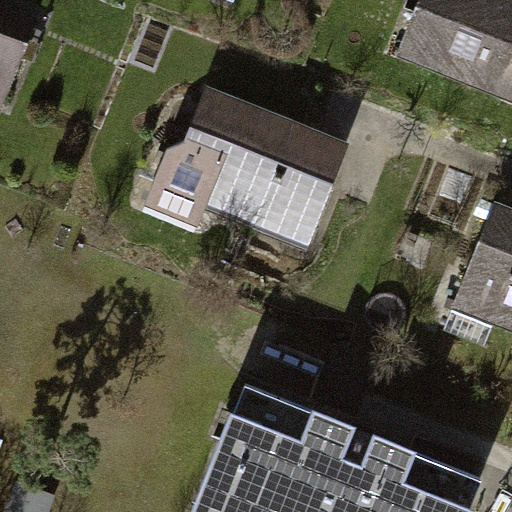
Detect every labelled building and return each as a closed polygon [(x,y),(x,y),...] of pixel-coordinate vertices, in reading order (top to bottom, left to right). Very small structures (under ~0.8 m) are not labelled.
[(511,0),(422,0),(398,58),(511,104),(511,0)] [(40,22),(0,5),(0,116),(2,118),(40,22)] [(354,148),(210,89),(187,147),(169,155),(147,208),(200,230),(207,212),(311,253),(354,148)] [(511,210),(498,205),(454,312),(511,335),(511,210)] [(480,511),(492,484),(247,386),(196,511),(480,511)]
